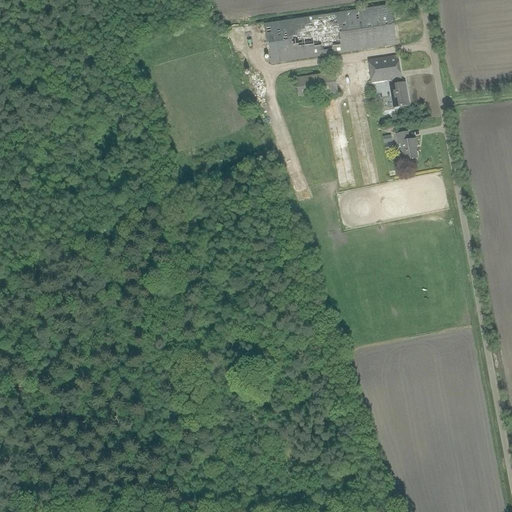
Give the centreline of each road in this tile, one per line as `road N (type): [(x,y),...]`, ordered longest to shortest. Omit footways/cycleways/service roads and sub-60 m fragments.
road 1 (unclassified): [(511,480),(423,0)]
road 2 (track): [(8,511),(57,504),(388,500)]
road 3 (track): [(392,511),(263,160)]
